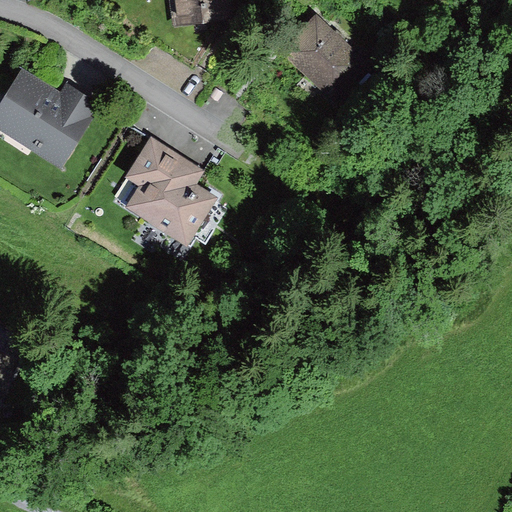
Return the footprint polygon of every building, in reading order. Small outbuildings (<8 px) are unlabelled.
[(232,0),(170,0),(173,29),(234,23),(232,0)] [(367,63),(319,17),(282,56),(331,102),(367,63)] [(63,94),(23,68),(0,104),(0,132),(62,172),(103,109),(67,86),(63,94)] [(149,106),(135,126),(156,139),(169,119),(149,106)] [(206,172),(151,137),(124,180),(139,189),(126,209),(187,247),(218,199),(197,186),(206,172)]
